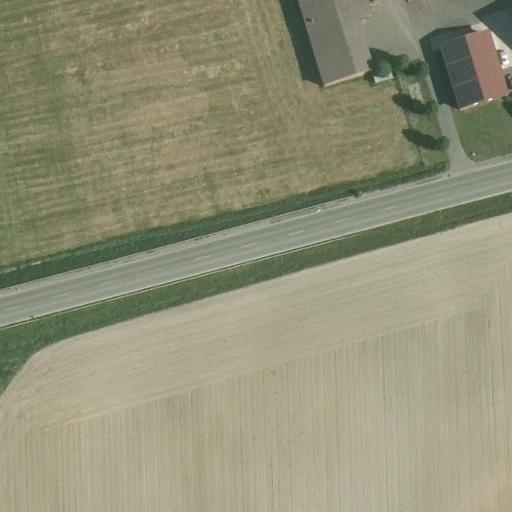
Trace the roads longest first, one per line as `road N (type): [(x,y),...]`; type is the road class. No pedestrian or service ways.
road 1 (primary): [(0,310),(511,176)]
road 2 (unknown): [(407,0),(472,187)]
